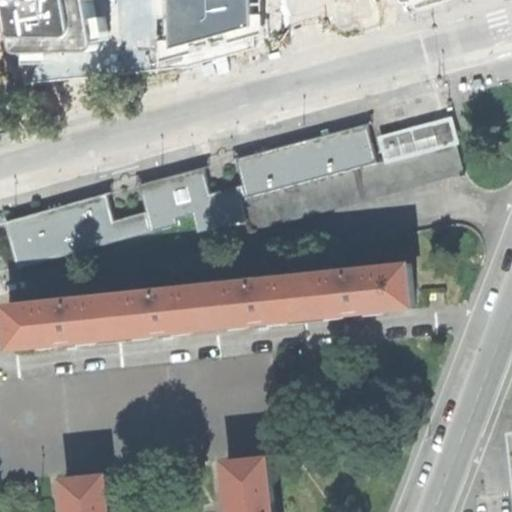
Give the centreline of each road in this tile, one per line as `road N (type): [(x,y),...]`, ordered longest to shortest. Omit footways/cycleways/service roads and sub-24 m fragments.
road 1 (residential): [(511,31),(0,170)]
road 2 (tertiary): [(511,313),(433,511)]
